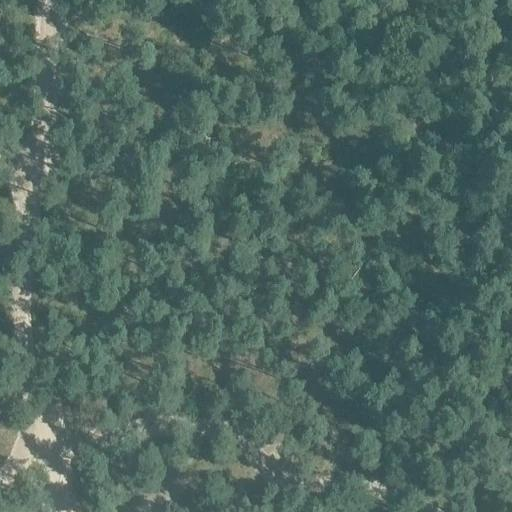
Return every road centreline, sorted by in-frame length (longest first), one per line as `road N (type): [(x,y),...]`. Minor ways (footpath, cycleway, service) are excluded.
road 1 (track): [(56,511),(20,321),(49,0)]
road 2 (track): [(0,480),(19,463),(103,435),(174,426),(233,442),(294,483),(387,493),(429,511)]
